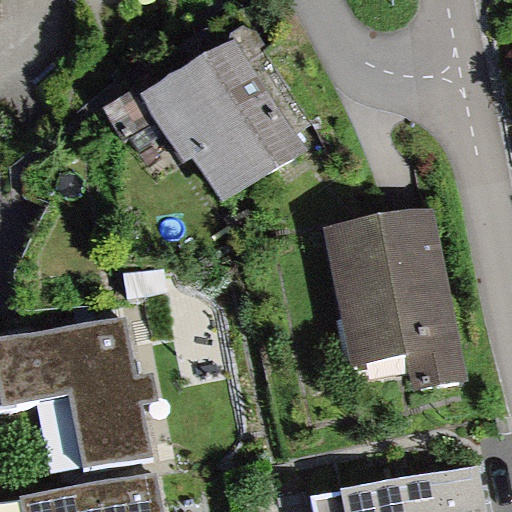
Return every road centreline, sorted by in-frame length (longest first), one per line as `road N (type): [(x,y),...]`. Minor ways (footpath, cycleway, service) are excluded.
road 1 (residential): [(511,321),(455,52)]
road 2 (residential): [(316,0),(350,62),(402,75),(455,52)]
